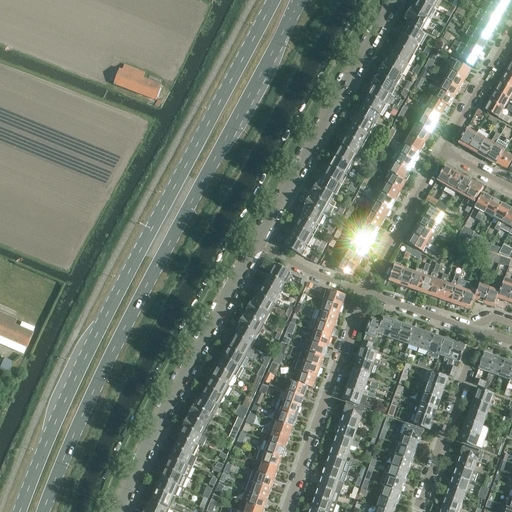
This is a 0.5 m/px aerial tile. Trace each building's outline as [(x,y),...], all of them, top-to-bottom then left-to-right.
[(416,6),(413,10),(428,18),(434,8),(419,0),(418,1),(417,0),(414,5),(416,6)] [(418,0),(419,0),(434,8),(436,9),(438,6),(436,5),(438,0),(418,0)] [(502,17),(504,13),(507,8),(491,0),(483,0),(485,1),(485,2),(491,5),(488,9),(502,17)] [(491,0),(507,8),(509,4),(511,0),(491,0)] [(473,11),(478,14),(497,25),(499,21),(502,17),(488,9),(486,13),(480,10),(480,11),(475,8),(473,11)] [(410,23),(408,25),(420,32),(422,29),(425,31),(431,20),(412,9),(406,20),(410,23)] [(471,15),(476,18),(481,21),(478,26),(492,33),(494,29),(494,30),(497,25),(478,14),(473,11),(471,15)] [(463,28),(468,31),(487,42),(490,38),(492,33),(478,26),(476,30),(471,27),(470,27),(465,24),(463,28)] [(420,32),(408,25),(408,26),(406,25),(404,30),(405,31),(403,35),(419,44),(424,34),(420,32)] [(457,29),(466,34),(466,35),(471,38),(469,43),(482,50),(485,46),(487,42),(468,31),(463,28),(459,26),(457,29)] [(403,35),(397,45),(413,54),(419,44),(403,35)] [(449,43),(458,48),(478,59),(480,54),(482,50),(469,43),(467,47),(461,43),(461,44),(450,38),(448,42),(449,43)] [(447,46),(457,51),(456,52),(462,55),(459,59),(473,67),(475,63),(478,59),(458,48),(449,43),(447,46)] [(397,45),(391,55),(408,64),(413,54),(397,45)] [(433,53),(430,58),(436,61),(439,56),(433,53)] [(387,58),(384,64),(402,74),(408,64),(391,55),(389,60),(387,58)] [(465,79),(471,70),(456,61),(450,71),(465,79)] [(383,64),(378,74),(396,85),(402,74),(384,64),(383,65),(383,64)] [(145,73),(124,66),(122,71),(119,70),(113,86),(115,87),(116,85),(156,100),(162,86),(143,78),(145,73)] [(429,70),(424,68),(419,77),(424,80),(429,70)] [(450,71),(445,80),(460,89),(465,79),(450,71)] [(504,77),(501,82),(511,87),(511,74),(506,71),(503,77),(504,77)] [(396,85),(378,74),(372,84),(391,94),(396,85)] [(445,80),(440,89),(455,98),(460,89),(445,80)] [(498,87),(496,91),(510,99),(511,100),(511,87),(501,82),(501,83),(500,82),(497,87),(498,87)] [(372,85),(369,91),(371,92),(369,96),(385,104),(391,94),(372,84),(372,85)] [(438,93),(434,98),(441,102),(441,103),(449,108),(455,98),(440,89),(436,87),(434,91),(438,93)] [(405,89),(401,96),(406,98),(410,92),(405,89)] [(493,97),(491,100),(505,108),(510,99),(496,91),(495,92),(494,91),(492,96),(493,97)] [(369,96),(364,106),(380,115),(383,116),(389,106),(385,104),(369,96)] [(434,98),(432,97),(428,103),(420,98),(418,102),(441,115),(443,112),(446,113),(449,108),(441,103),(441,102),(434,98)] [(487,106),(485,110),(499,118),(502,120),(507,123),(510,119),(502,114),(505,108),(491,100),(490,101),(489,101),(487,105),(487,106)] [(424,110),(421,116),(436,124),(441,115),(418,102),(416,105),(424,110)] [(380,115),(364,106),(358,116),(374,125),(380,115)] [(395,118),(398,112),(394,109),(390,115),(395,118)] [(478,109),(475,115),(482,119),(485,113),(478,109)] [(353,125),(369,135),(372,137),(378,127),(374,125),(358,116),(353,125)] [(421,116),(416,125),(431,134),(436,124),(421,116)] [(353,125),(347,136),(363,145),(369,135),(353,125)] [(416,125),(410,134),(425,143),(431,134),(416,125)] [(467,129),(459,143),(468,149),(477,134),(467,129)] [(410,134),(405,144),(420,152),(425,143),(410,134)] [(477,134),(468,149),(478,154),(486,139),(477,134)] [(389,135),(384,144),(388,146),(393,137),(389,135)] [(486,139),(478,154),(487,159),(495,145),(500,137),(495,135),(492,140),(491,142),(486,139)] [(347,136),(341,146),(357,155),(363,145),(347,136)] [(495,145),(487,159),(496,165),(498,163),(504,152),(505,151),(504,150),(511,140),(507,138),(504,143),(498,140),(495,145)] [(381,149),(378,153),(384,156),(386,153),(385,152),(388,146),(384,144),(381,149)] [(405,144),(400,153),(415,162),(420,152),(405,144)] [(341,146),(336,156),(352,165),(357,155),(341,146)] [(511,156),(504,152),(498,163),(508,168),(511,160),(511,156)] [(415,162),(400,153),(394,162),(409,171),(415,162)] [(336,156),(330,166),(346,175),(352,165),(336,156)] [(388,172),(391,174),(398,178),(399,178),(406,182),(410,176),(407,175),(409,171),(394,162),(388,172)] [(330,166),(325,176),(341,185),(346,175),(330,166)] [(455,172),(445,166),(437,181),(447,186),(455,172)] [(464,177),(455,172),(447,186),(451,189),(449,194),(453,197),(456,192),(464,177)] [(398,178),(391,174),(386,183),(401,191),(406,182),(399,178),(398,178)] [(320,179),(317,185),(335,195),(341,185),(325,176),(322,180),(320,179)] [(464,177),(456,192),(465,197),(474,183),(464,177)] [(401,191),(386,183),(380,192),(396,201),(401,191)] [(474,183),(465,197),(470,200),(469,202),(469,204),(465,211),(469,213),(475,203),(480,194),(483,188),(474,183)] [(316,185),(311,194),(333,207),(336,202),(332,200),(335,195),(317,185),(316,185)] [(396,201),(380,192),(375,202),(390,210),(396,201)] [(481,197),(475,208),(480,211),(476,218),(480,220),(484,213),(492,198),(483,193),(481,197)] [(311,194),(305,205),(324,215),(328,217),(333,207),(311,194)] [(426,201),(433,205),(436,200),(429,196),(426,201)] [(501,203),(492,198),(484,213),(490,216),(488,220),(492,222),(494,218),(493,218),(501,203)] [(390,210),(375,202),(370,211),(385,220),(390,210)] [(511,208),(501,203),(493,218),(494,218),(499,221),(495,229),(499,231),(500,229),(503,223),(511,208)] [(304,212),(302,216),(318,225),(324,215),(305,205),(302,211),(304,212)] [(445,214),(430,206),(424,216),(439,224),(443,218),(453,224),(455,220),(453,219),(450,217),(445,214)] [(451,215),(450,217),(453,219),(456,213),(447,208),(445,212),(451,215)] [(511,228),(511,208),(503,223),(500,229),(509,233),(511,228)] [(348,211),(343,221),(347,223),(352,214),(348,211)] [(385,220),(370,211),(364,220),(379,229),(385,220)] [(302,216),(297,226),(313,235),(318,225),(302,216)] [(419,225),(434,233),(439,224),(424,216),(419,225)] [(364,220),(359,230),(374,239),(379,229),(364,220)] [(343,221),(337,230),(341,232),(347,223),(343,221)] [(428,243),(434,233),(419,225),(414,234),(428,243)] [(297,226),(291,236),(307,245),(313,235),(297,226)] [(359,230),(353,240),(368,248),(374,239),(359,230)] [(482,237),(474,233),(469,241),(478,246),(482,237)] [(428,243),(414,234),(408,244),(423,252),(426,247),(438,255),(441,250),(428,243)] [(470,237),(460,234),(458,239),(468,242),(470,237)] [(286,245),(285,247),(301,255),(303,251),(304,252),(307,245),(291,236),(289,241),(287,240),(285,245),(286,245)] [(368,248),(353,240),(348,249),(363,257),(368,248)] [(460,243),(456,241),(451,251),(456,253),(460,243)] [(501,249),(501,247),(491,244),(490,249),(499,252),(501,249)] [(411,254),(410,255),(419,260),(421,254),(408,246),(406,252),(411,254)] [(476,248),(471,246),(467,255),(473,257),(476,248)] [(363,257),(348,249),(342,258),(357,267),(363,257)] [(487,260),(490,253),(483,250),(480,257),(487,260)] [(338,266),(335,271),(352,277),(357,267),(342,258),(332,252),(329,258),(339,264),(338,266)] [(500,257),(490,253),(488,260),(498,263),(500,257)] [(311,261),(317,264),(319,260),(309,254),(307,259),(311,261)] [(510,260),(501,257),(499,263),(508,266),(510,260)] [(423,271),(417,269),(416,272),(410,288),(420,292),(427,272),(430,265),(426,263),(423,271)] [(272,270),(270,275),(286,284),(287,284),(292,274),(275,264),(275,266),(274,265),(271,270),(272,270)] [(426,276),(420,292),(430,295),(436,280),(441,266),(436,264),(433,273),(432,273),(431,278),(426,276)] [(389,281),(400,285),(405,269),(395,265),(389,281)] [(400,285),(410,288),(416,272),(405,269),(400,285)] [(446,283),(440,299),(450,303),(456,287),(460,275),(456,273),(453,281),(452,283),(451,285),(446,283)] [(436,280),(430,295),(440,299),(446,283),(449,276),(443,274),(440,281),(436,280)] [(270,275),(264,285),(280,294),(286,284),(270,275)] [(499,296),(498,298),(508,302),(511,290),(511,280),(505,278),(503,282),(500,291),(499,295),(499,296)] [(466,290),(461,306),(471,310),(475,301),(475,298),(475,297),(478,290),(472,288),(474,284),(469,282),(466,290)] [(475,298),(475,301),(485,304),(490,288),(480,284),(475,297),(475,298)] [(280,294),(264,285),(259,295),(275,304),(279,306),(281,302),(277,300),(280,294)] [(456,287),(450,303),(461,306),(466,290),(456,287)] [(490,288),(485,304),(495,308),(498,298),(499,296),(499,295),(500,291),(490,288)] [(323,300),(326,301),(342,307),(345,296),(327,289),(323,300)] [(254,297),(251,303),(251,304),(269,314),(275,304),(259,295),(257,299),(254,297)] [(326,301),(322,311),(338,317),(342,307),(326,301)] [(251,304),(245,314),(263,324),(269,314),(251,304)] [(338,317),(322,311),(316,309),(312,319),(316,320),(335,327),(338,317)] [(0,343),(24,354),(27,348),(34,332),(33,332),(35,328),(27,324),(22,322),(21,326),(15,324),(18,319),(0,311),(0,343)] [(245,314),(240,324),(258,334),(263,324),(245,314)] [(369,326),(366,335),(361,347),(372,351),(373,347),(376,339),(378,334),(382,322),(370,318),(368,325),(369,326)] [(378,334),(388,337),(394,321),(384,318),(382,323),(382,322),(378,334)] [(312,330),(315,331),(331,337),(335,327),(316,320),(312,330)] [(394,321),(388,337),(398,341),(404,325),(394,321)] [(297,324),(295,324),(291,322),(287,331),(293,333),(297,324)] [(238,331),(235,338),(251,347),(258,334),(240,324),(236,330),(238,331)] [(404,325),(398,341),(408,345),(414,328),(404,325)] [(414,328),(408,345),(419,348),(425,332),(414,328)] [(278,340),(281,334),(276,331),(272,337),(278,340)] [(315,331),(311,342),(327,347),(331,337),(315,331)] [(425,332),(419,348),(429,352),(434,336),(425,332)] [(434,336),(429,352),(439,356),(445,339),(434,336)] [(235,338),(229,348),(245,357),(251,347),(235,338)] [(445,339),(439,356),(445,358),(442,366),(446,367),(449,359),(455,343),(445,339)] [(311,342),(308,352),(324,358),(327,347),(311,342)] [(444,374),(445,374),(454,377),(458,368),(452,366),(454,361),(460,363),(466,345),(459,342),(458,344),(455,343),(449,359),(446,367),(444,374)] [(281,343),(277,352),(283,355),(287,345),(281,343)] [(361,347),(358,358),(374,364),(379,366),(387,369),(389,364),(376,359),(378,353),(361,347)] [(229,348),(224,358),(240,367),(243,368),(248,359),(245,357),(229,348)] [(299,360),(304,362),(320,368),(324,358),(308,352),(303,351),(302,350),(299,360)] [(485,352),(478,370),(489,373),(495,357),(491,356),(492,354),(485,352)] [(280,364),(283,356),(277,353),(273,362),(280,364)] [(265,361),(269,364),(272,358),(266,354),(263,360),(265,361)] [(495,357),(489,373),(499,377),(505,360),(495,357)] [(12,361),(5,358),(0,368),(8,372),(12,361)] [(224,358),(218,368),(234,377),(240,367),(224,358)] [(354,369),(371,375),(374,364),(358,358),(354,369)] [(511,362),(505,360),(499,377),(505,379),(503,384),(504,386),(507,387),(508,384),(509,380),(509,381),(511,373),(511,362)] [(272,362),(268,372),(276,375),(280,365),(272,362)] [(304,362),(300,372),(316,378),(320,368),(304,362)] [(411,365),(406,363),(402,373),(407,375),(411,365)] [(218,368),(213,377),(229,386),(234,377),(218,368)] [(264,372),(259,369),(256,375),(262,377),(264,372)] [(354,369),(350,379),(367,385),(371,375),(354,369)] [(422,381),(427,383),(444,389),(448,378),(431,372),(426,371),(422,381)] [(264,381),(269,383),(271,379),(273,380),(275,376),(267,372),(264,381)] [(291,380),(297,382),(307,386),(313,388),(316,378),(300,372),(299,377),(293,375),(291,380)] [(407,375),(402,373),(399,384),(404,385),(407,375)] [(488,376),(486,382),(484,388),(488,389),(492,377),(488,376)] [(213,377),(208,387),(224,396),(227,390),(231,392),(233,389),(229,386),(213,377)] [(257,389),(261,379),(256,377),(252,387),(257,389)] [(475,378),(473,384),(484,388),(486,382),(475,378)] [(350,379),(347,389),(364,395),(374,398),(375,394),(365,391),(367,385),(350,379)] [(291,380),(288,391),(304,397),(307,386),(297,382),(291,380)] [(427,383),(423,393),(440,399),(444,389),(427,383)] [(262,385),(259,392),(266,395),(269,388),(262,385)] [(398,386),(395,395),(400,397),(403,388),(398,386)] [(202,396),(218,406),(222,407),(224,404),(221,402),(224,396),(208,387),(202,396)] [(253,399),(257,389),(252,387),(248,397),(250,398),(253,399)] [(347,389),(343,399),(351,402),(350,403),(360,406),(360,405),(370,408),(371,405),(365,403),(368,396),(364,395),(347,389)] [(478,389),(474,400),(491,406),(494,398),(493,397),(494,395),(478,389)] [(288,391),(284,401),(300,407),(304,397),(288,391)] [(420,403),(437,410),(440,399),(423,393),(423,396),(422,396),(417,396),(415,402),(420,403)] [(400,397),(395,395),(392,403),(396,404),(397,401),(400,402),(402,398),(400,397)] [(197,400),(195,405),(213,415),(218,406),(202,396),(200,401),(197,400)] [(249,409),(253,399),(250,398),(247,397),(245,402),(248,403),(247,408),(249,409)] [(274,409),(280,411),(296,417),(300,407),(284,401),(278,399),(274,409)] [(474,400),(470,410),(487,416),(491,406),(474,400)] [(255,402),(251,412),(256,414),(260,404),(255,402)] [(416,414),(433,420),(437,410),(420,403),(419,406),(418,406),(414,406),(412,412),(416,414)] [(348,404),(344,415),(361,421),(365,409),(352,404),(351,405),(348,404)] [(194,406),(189,415),(208,426),(210,421),(213,415),(195,405),(194,406)] [(393,417),(394,417),(396,409),(390,407),(388,415),(393,417)] [(470,410),(467,420),(484,426),(486,420),(494,423),(495,419),(487,416),(470,410)] [(280,411),(277,421),(293,427),(296,417),(280,411)] [(253,425),(257,416),(250,413),(247,422),(253,425)] [(410,416),(408,422),(413,424),(430,430),(433,420),(416,414),(415,416),(410,416)] [(189,415),(183,425),(203,435),(208,426),(189,415)] [(344,415),(340,425),(357,431),(361,421),(344,415)] [(240,429),(244,419),(239,417),(235,426),(240,429)] [(375,426),(380,428),(383,419),(378,417),(375,426)] [(386,418),(383,429),(387,430),(391,419),(386,418)] [(467,420),(463,430),(485,438),(489,428),(484,426),(467,420)] [(277,421),(273,432),(289,437),(293,427),(277,421)] [(182,433),(181,437),(197,445),(203,435),(183,425),(183,427),(181,432),(182,433)] [(338,432),(337,435),(354,441),(360,443),(362,438),(356,436),(357,431),(340,425),(340,426),(338,425),(336,431),(338,432)] [(405,427),(402,436),(419,442),(423,431),(407,425),(406,428),(405,427)] [(235,438),(240,429),(235,426),(230,436),(235,438)] [(375,426),(372,436),(376,438),(380,428),(375,426)] [(383,429),(379,439),(383,441),(384,441),(387,430),(383,429)] [(463,430),(460,440),(481,448),(485,438),(463,430)] [(273,432),(270,442),(286,448),(289,437),(273,432)] [(241,434),(238,442),(244,444),(247,436),(241,434)] [(401,440),(399,446),(415,452),(419,442),(402,436),(397,434),(396,438),(401,440)] [(337,435),(334,445),(350,451),(352,446),(359,448),(360,443),(354,441),(337,435)] [(376,438),(372,436),(368,446),(373,448),(376,438)] [(181,437),(176,447),(193,455),(197,445),(181,437)] [(231,448),(235,439),(230,437),(226,446),(231,448)] [(496,442),(504,445),(505,439),(498,437),(496,442)] [(260,450),(266,452),(282,458),(286,448),(270,442),(264,440),(260,450)] [(244,444),(238,442),(234,451),(240,454),(244,444)] [(334,445),(330,455),(347,461),(350,451),(334,445)] [(398,446),(395,456),(412,462),(415,452),(399,446),(398,446)] [(465,446),(461,456),(477,462),(478,462),(480,463),(486,465),(487,465),(488,461),(479,458),(480,454),(481,452),(465,446)] [(176,447),(171,457),(192,467),(197,456),(193,455),(176,447)] [(266,452),(262,462),(278,468),(282,458),(266,452)] [(330,455),(326,466),(343,472),(347,461),(330,455)] [(395,456),(391,465),(408,471),(412,462),(395,456)] [(461,456),(457,466),(474,472),(477,462),(461,456)] [(171,457),(166,467),(184,475),(187,476),(192,467),(171,457)] [(502,460),(499,470),(504,472),(507,462),(502,460)] [(262,462),(259,472),(275,478),(278,468),(262,462)] [(229,464),(225,471),(231,474),(234,467),(229,464)] [(383,474),(388,476),(405,482),(408,471),(391,465),(390,470),(385,468),(383,474)] [(326,466),(323,475),(340,481),(343,472),(326,466)] [(457,466),(454,477),(470,482),(474,484),(478,474),(474,472),(457,466)] [(166,467),(162,478),(179,485),(184,475),(166,467)] [(367,469),(364,479),(368,481),(372,470),(367,469)] [(250,481),(255,483),(271,488),(275,478),(259,472),(254,470),(250,481)] [(379,484),(384,486),(401,492),(405,482),(388,476),(383,474),(379,484)] [(323,475),(319,486),(336,492),(340,481),(323,475)] [(454,477),(450,487),(467,493),(469,486),(477,489),(478,485),(474,484),(470,482),(454,477)] [(162,478),(157,488),(174,496),(179,498),(182,491),(177,489),(179,485),(162,478)] [(364,479),(360,489),(365,491),(368,481),(364,479)] [(247,491),(252,493),(267,499),(271,488),(255,483),(250,481),(247,491)] [(219,484),(215,491),(222,494),(225,487),(219,484)] [(319,486),(315,496),(332,502),(336,492),(319,486)] [(384,486),(380,496),(397,502),(401,492),(384,486)] [(450,487),(446,497),(463,503),(467,493),(450,487)] [(486,499),(489,489),(485,488),(483,487),(480,497),(486,499)] [(157,488),(152,499),(161,503),(160,505),(169,509),(169,507),(172,509),(174,504),(176,504),(179,498),(174,496),(157,488)] [(366,493),(360,490),(358,496),(364,498),(366,493)] [(201,495),(209,499),(211,494),(203,491),(201,495)] [(243,501),(248,503),(264,509),(267,499),(252,493),(247,491),(243,501)] [(214,493),(211,501),(216,503),(219,496),(214,493)] [(312,506),(328,511),(335,511),(338,504),(332,502),(315,496),(312,506)] [(380,496),(377,506),(392,511),(393,511),(397,502),(380,496)] [(205,508),(209,499),(204,497),(200,506),(205,508)] [(446,497),(443,507),(457,511),(459,511),(463,503),(446,497)] [(161,503),(152,499),(149,506),(148,505),(145,511),(146,511),(167,511),(169,509),(160,505),(161,503)] [(248,503),(244,511),(262,511),(264,509),(248,503)]
